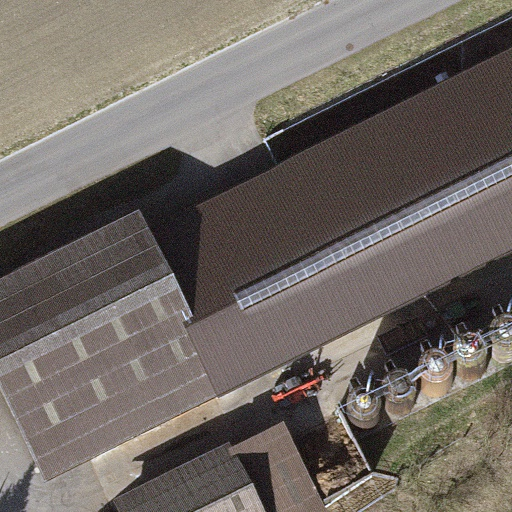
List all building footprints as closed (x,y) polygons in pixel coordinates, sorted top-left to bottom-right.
[(511,60),(151,235),(232,403),(511,267),(511,60)] [(144,221),(0,290),(0,389),(49,491),(232,403),(151,235),(144,221)] [(511,326),(504,329),(497,337),(497,347),(502,356),(511,360),(511,326)] [(485,358),(475,354),(465,356),(458,364),(457,375),(462,384),(472,388),(482,385),(489,377),(490,367),(485,358)] [(448,373),(438,369),(428,371),(421,379),(420,390),(426,399),(435,403),(446,401),(453,393),(454,382),(448,373)] [(413,391),(403,387),(393,389),(386,397),(385,408),(390,417),(400,421),(410,418),(417,410),(418,400),(413,391)] [(378,404),(368,400),(358,403),(351,411),(350,421),(356,430),(365,435),(376,432),(383,424),(383,413),(378,404)] [(317,511),(278,430),(108,511),(317,511)]
